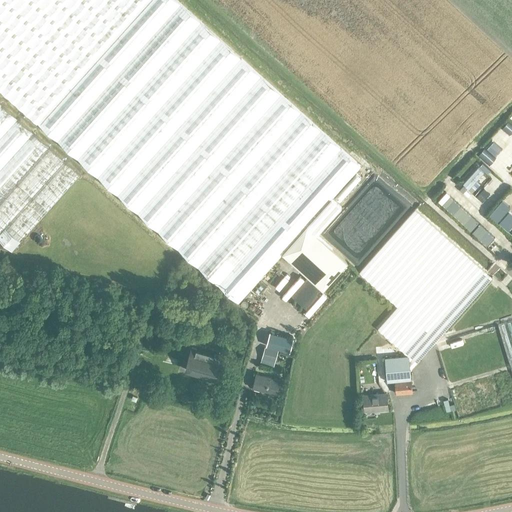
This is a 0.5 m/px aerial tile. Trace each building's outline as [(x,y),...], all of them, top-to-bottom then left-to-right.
[(361,166),(176,0),(0,0),(0,88),(226,292),(238,303),(250,290),(282,254),(309,278),(307,281),(305,279),(291,295),(307,309),(321,293),(320,293),(323,290),(348,263),(317,235),(342,208),(332,199),(361,166)] [(80,174),(0,102),(0,239),(12,251),(80,174)] [(506,133),(511,126),(511,125),(508,122),(485,146),(495,156),(511,139),(506,133)] [(473,191),(481,182),(477,178),(485,170),(479,165),(463,182),(473,191)] [(356,172),(335,195),(340,200),(362,177),(356,172)] [(484,200),(490,190),(483,186),(477,196),(484,200)] [(488,229),(447,190),(439,199),(480,238),(488,229)] [(409,355),(411,369),(492,277),(415,209),(359,272),(398,305),(378,329),(402,350),(400,351),(404,355),(409,355)] [(34,240),(35,241),(36,242),(37,242),(39,242),(40,242),(41,241),(42,240),(42,239),(42,237),(41,236),(40,235),(39,234),(38,234),(36,234),(35,235),(34,236),(34,237),(34,239),(34,240)] [(261,280),(252,289),(259,295),(267,286),(261,280)] [(511,320),(498,324),(510,364),(511,371),(511,320)] [(267,345),(289,351),(293,338),(270,332),(267,345)] [(266,347),(263,357),(275,361),(278,350),(266,347)] [(218,378),(223,357),(192,348),(186,369),(218,378)] [(411,379),(412,379),(411,369),(409,355),(404,355),(385,357),(386,381),(395,380),(411,379)] [(276,393),(280,380),(256,373),(252,387),(276,393)] [(411,379),(395,380),(396,393),(412,391),(411,379)] [(366,411),(387,409),(386,392),(364,394),(366,411)]
